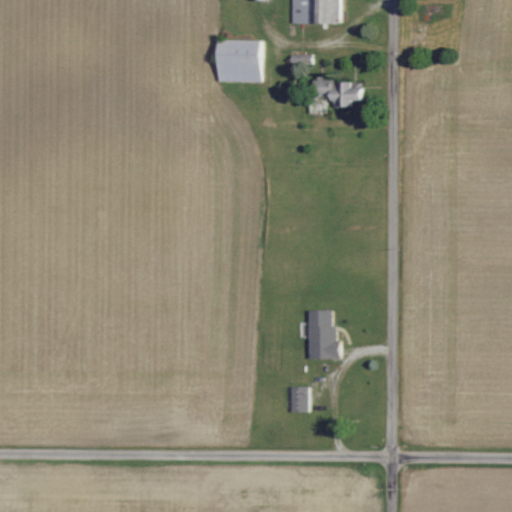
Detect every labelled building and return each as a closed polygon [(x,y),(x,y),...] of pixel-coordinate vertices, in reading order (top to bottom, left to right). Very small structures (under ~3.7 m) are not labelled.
[(295,0),(296,23),(346,23),(345,0),(295,0)] [(266,82),(267,40),(224,39),(223,81),(266,82)] [(357,106),(357,100),(366,100),(366,90),(358,91),(357,81),(337,82),(338,107),(357,106)] [(314,357),(341,358),(342,311),(314,310),(314,357)] [(296,413),(313,412),(313,387),(295,387),(296,413)]
